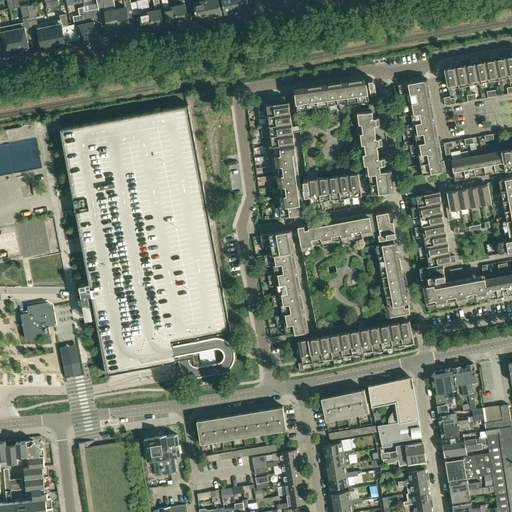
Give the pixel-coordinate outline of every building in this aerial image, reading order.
[(102,0),(103,2),(97,3),(98,8),(100,16),(105,15),(108,25),(108,29),(119,27),(115,9),(112,0),(102,0)] [(115,9),(119,27),(130,24),(127,10),(132,9),(130,0),(123,0),(125,7),(115,9)] [(143,0),(137,1),(131,3),(134,16),(140,14),(142,24),(143,30),(153,28),(150,11),(147,0),(143,0)] [(164,26),(163,20),(158,0),(153,0),(155,10),(150,11),(153,28),(164,26)] [(162,0),(167,25),(178,23),(174,6),(169,7),(167,0),(162,0)] [(184,0),(179,0),(180,4),(174,6),(178,23),(188,21),(184,0)] [(196,12),(197,19),(209,16),(206,0),(200,0),(201,1),(194,3),(196,12)] [(206,0),(209,16),(222,13),(220,6),(218,0),(206,0)] [(221,0),(223,5),(224,13),(233,11),(237,10),(234,0),(221,0)] [(234,0),(237,10),(249,8),(247,0),(234,0)] [(58,1),(45,3),(46,9),(59,6),(58,1)] [(80,16),(73,17),(75,26),(77,25),(80,42),(87,40),(90,40),(84,11),(83,9),(83,7),(78,8),(80,16)] [(84,11),(90,40),(92,39),(98,38),(97,31),(95,23),(100,22),(98,8),(84,11)] [(60,19),(49,21),(54,47),(66,44),(62,27),(68,26),(66,14),(59,15),(60,19)] [(23,19),(11,21),(12,26),(17,50),(29,48),(28,42),(25,30),(32,29),(30,21),(29,17),(23,18),(23,19)] [(36,19),(30,21),(32,29),(32,33),(39,32),(42,49),(54,47),(49,21),(37,24),(36,19)] [(0,24),(0,35),(2,35),(6,52),(17,50),(12,26),(1,28),(0,24)] [(511,55),(505,56),(498,57),(497,52),(491,53),(492,59),(478,61),(477,56),(470,57),(472,63),(458,65),(457,60),(450,61),(451,66),(440,69),(441,77),(446,76),(448,87),(511,74),(511,49),(511,50),(511,55)] [(374,79),(369,80),(369,78),(295,88),(297,103),(296,103),(297,109),(358,100),(360,112),(379,109),(375,82),(374,83),(374,79)] [(440,151),(426,79),(420,80),(398,84),(400,95),(406,94),(408,103),(402,104),(404,116),(410,115),(411,123),(406,124),(408,135),(413,134),(415,144),(409,145),(411,156),(417,155),(421,174),(427,173),(427,175),(436,174),(439,173),(439,171),(446,170),(443,158),(442,159),(441,154),(440,151)] [(450,98),(450,96),(443,97),(445,105),(456,103),(454,97),(450,98)] [(292,126),(290,112),(288,102),(285,102),(284,97),(277,98),(278,103),(257,106),(259,117),(265,116),(266,125),(261,126),(262,137),(268,136),(269,147),(273,146),(291,144),(294,143),(292,126)] [(300,130),(306,172),(307,171),(308,179),(317,178),(316,170),(366,163),(359,113),(360,113),(360,112),(358,100),(297,109),(299,125),(292,126),(292,132),(300,130)] [(81,286),(81,289),(84,302),(85,302),(85,304),(84,304),(86,317),(93,316),(91,303),(89,303),(89,301),(90,301),(89,296),(93,296),(96,315),(107,374),(134,369),(175,361),(172,345),(171,341),(221,332),(231,330),(188,104),(61,129),(88,271),(85,271),(88,285),(81,286)] [(384,195),(388,194),(394,193),(382,108),(379,109),(360,112),(360,113),(359,113),(366,163),(369,163),(370,172),(359,174),(359,172),(317,178),(308,179),(304,180),(304,185),(303,185),(305,197),(310,196),(312,210),(323,208),(322,201),(384,192),(384,195)] [(449,148),(453,147),(452,141),(444,142),(446,154),(450,153),(449,148)] [(275,155),(292,153),(295,152),(294,143),(291,144),(273,146),(275,155)] [(451,159),(447,160),(450,172),(454,172),(455,178),(455,180),(463,179),(463,177),(469,176),(469,177),(483,175),(483,174),(489,173),(489,174),(498,172),(503,171),(503,170),(505,170),(506,171),(511,170),(510,168),(511,168),(511,148),(469,156),(462,158),(460,152),(460,149),(450,151),(452,159),(451,159)] [(295,152),(292,153),(275,155),(276,165),(297,162),(295,152)] [(277,175),(295,173),(298,172),(297,162),(276,165),(277,175)] [(298,172),(295,173),(277,175),(279,185),(296,183),(300,183),(298,172)] [(511,177),(499,179),(506,216),(499,217),(500,221),(503,220),(507,241),(496,243),(498,254),(504,253),(505,255),(511,253),(511,177)] [(300,183),(296,183),(279,185),(280,195),(298,192),(301,192),(300,183)] [(451,210),(491,202),(488,184),(443,192),(449,220),(452,220),(451,210)] [(450,256),(448,248),(440,202),(441,202),(439,191),(432,192),(432,190),(417,193),(417,195),(414,196),(416,206),(410,207),(413,218),(418,217),(420,226),(414,227),(416,238),(422,237),(424,246),(418,247),(420,258),(426,257),(428,266),(418,268),(420,279),(428,277),(429,282),(440,280),(440,279),(445,278),(443,264),(456,262),(454,255),(450,256)] [(281,205),(300,203),(302,202),(301,192),(298,192),(280,195),(281,205)] [(302,202),(300,203),(281,205),(278,206),(279,217),(285,216),(285,219),(293,217),(297,217),(296,215),(304,213),(302,202)] [(369,214),(369,213),(297,226),(302,250),(313,248),(313,245),(371,234),(371,236),(374,236),(378,235),(379,240),(390,238),(389,237),(395,236),(392,220),(386,222),(384,212),(369,214)] [(295,250),(292,237),(291,229),(282,231),(281,231),(260,235),(262,246),(268,245),(270,254),(264,255),(266,266),(272,265),(273,274),(267,275),(269,286),(276,285),(277,294),(271,295),(273,306),(279,306),(281,314),(275,315),(277,327),(283,326),(285,335),(299,332),(301,332),(308,331),(293,250),(295,250)] [(313,248),(302,250),(317,329),(357,322),(358,329),(363,328),(362,321),(386,316),(384,305),(387,305),(375,245),(396,241),(395,236),(389,237),(390,238),(379,240),(378,235),(374,236),(371,236),(371,234),(313,245),(313,248)] [(395,320),(406,317),(406,313),(410,312),(396,241),(375,245),(387,305),(384,305),(386,316),(394,315),(395,320)] [(483,274),(434,283),(423,286),(427,306),(428,306),(427,300),(436,298),(437,304),(448,302),(447,296),(456,295),(457,301),(468,299),(467,293),(476,291),(477,297),(488,295),(488,298),(495,296),(496,302),(503,300),(502,295),(511,293),(511,270),(509,271),(507,263),(498,265),(500,272),(489,274),(487,267),(482,268),(483,274)] [(450,270),(451,276),(463,274),(462,267),(450,270)] [(29,313),(29,312),(21,314),(26,338),(51,334),(49,326),(48,326),(47,322),(53,321),(50,306),(47,304),(32,307),(33,312),(29,313)] [(383,347),(392,346),(392,348),(404,346),(403,344),(413,342),(411,328),(410,326),(405,327),(399,328),(398,323),(404,322),(410,321),(409,320),(396,322),(317,337),(299,340),(300,347),(298,348),(298,350),(300,359),(302,359),(303,362),(299,363),(300,371),(304,370),(303,365),(324,361),(323,358),(333,356),(333,359),(344,357),(343,354),(352,353),(353,355),(363,354),(363,351),(372,349),(372,352),(384,350),(383,347)] [(76,342),(58,345),(62,364),(79,361),(76,342)] [(463,366),(468,396),(471,410),(476,409),(471,382),(476,381),(473,364),(467,365),(467,366),(463,366)] [(468,396),(463,366),(460,367),(460,366),(453,367),(456,384),(461,384),(463,397),(468,396)] [(451,368),(441,370),(445,391),(450,391),(455,390),(451,368)] [(438,414),(449,412),(447,404),(452,403),(450,391),(445,391),(441,370),(435,371),(432,375),(438,414)] [(420,438),(422,438),(412,380),(409,381),(409,378),(409,377),(397,379),(397,380),(368,386),(372,407),(395,401),(396,407),(394,407),(395,408),(394,410),(394,411),(393,412),(392,415),(391,416),(390,418),(390,419),(390,420),(390,422),(390,423),(378,425),(382,447),(392,446),(391,442),(420,438)] [(364,389),(343,393),(347,416),(369,411),(364,389)] [(347,416),(343,393),(321,398),(326,420),(347,416)] [(511,511),(511,420),(509,405),(501,406),(503,419),(484,422),(487,438),(488,442),(488,448),(489,452),(490,464),(492,473),(494,485),(494,491),(497,511),(511,511)] [(283,406),(261,409),(265,433),(287,429),(283,406)] [(474,410),(476,420),(483,419),(482,408),(474,410)] [(244,436),(265,433),(261,409),(240,413),(244,436)] [(240,413),(218,416),(222,440),(244,436),(240,413)] [(456,413),(439,416),(439,417),(440,424),(441,424),(441,426),(473,422),(472,416),(457,418),(456,413)] [(197,420),(201,443),(222,440),(218,416),(197,420)] [(474,427),(473,422),(441,426),(442,429),(441,429),(442,436),(459,434),(458,429),(474,427)] [(376,425),(352,429),(353,436),(377,432),(376,425)] [(353,436),(352,429),(328,433),(330,439),(353,436)] [(155,437),(144,439),(148,460),(153,460),(156,475),(177,472),(175,457),(180,456),(177,434),(165,436),(165,435),(155,437)] [(488,442),(487,438),(465,441),(464,436),(443,440),(444,448),(481,443),(488,442)] [(0,491),(1,491),(0,481),(0,469),(2,469),(1,466),(0,456),(2,456),(2,462),(4,463),(19,462),(18,456),(26,455),(30,455),(31,467),(27,467),(26,467),(27,477),(28,488),(31,488),(33,487),(34,499),(29,499),(19,500),(13,501),(12,494),(12,490),(23,488),(22,483),(22,478),(10,479),(5,480),(6,484),(7,494),(8,502),(1,502),(1,511),(52,511),(52,504),(49,504),(48,498),(48,493),(50,492),(48,471),(48,465),(45,465),(45,459),(44,448),(34,440),(22,441),(17,441),(17,439),(6,440),(0,440),(0,491)] [(342,442),(324,445),(326,456),(343,453),(343,449),(347,449),(347,450),(349,450),(352,449),(350,439),(341,441),(342,442)] [(290,448),(289,442),(267,446),(268,452),(290,448)] [(396,451),(389,452),(381,453),(382,460),(383,459),(390,458),(424,452),(422,442),(396,447),(396,451)] [(482,448),(481,443),(444,448),(445,457),(466,454),(466,451),(482,448)] [(267,446),(246,449),(247,455),(268,452),(267,446)] [(279,451),(281,462),(298,460),(297,448),(279,451)] [(246,449),(224,453),(225,459),(247,455),(246,449)] [(399,466),(425,461),(424,452),(390,458),(383,459),(384,464),(396,462),(396,460),(398,460),(399,466)] [(490,464),(489,452),(463,456),(464,458),(446,460),(449,480),(484,475),(492,473),(490,464)] [(224,453),(203,456),(204,462),(225,459),(224,453)] [(343,453),(326,456),(327,467),(345,464),(351,463),(349,455),(346,455),(346,453),(343,453)] [(252,459),(253,467),(267,465),(266,456),(252,459)] [(281,462),(281,465),(282,473),(300,470),(298,460),(281,462)] [(372,466),(375,469),(380,468),(379,460),(371,461),(372,466)] [(345,464),(327,467),(329,478),(347,475),(346,472),(345,464)] [(267,465),(253,467),(255,475),(269,473),(267,465)] [(425,468),(407,471),(409,482),(427,479),(425,468)] [(282,473),(284,484),(302,481),(300,470),(282,473)] [(347,475),(329,478),(331,489),(349,486),(348,485),(347,477),(347,475)] [(409,482),(406,483),(407,485),(408,493),(411,493),(428,490),(427,479),(409,482)] [(467,479),(450,481),(450,482),(451,492),(482,487),(481,482),(478,483),(468,484),(467,480),(467,479)] [(303,492),(302,481),(284,484),(286,494),(303,492)] [(378,496),(376,485),(369,486),(371,497),(378,496)] [(482,487),(451,492),(453,501),(470,499),(470,494),(479,493),(494,491),(494,485),(482,487)] [(263,498),(262,489),(255,490),(256,499),(263,498)] [(408,500),(403,501),(404,505),(408,504),(412,504),(430,501),(428,490),(411,493),(408,493),(407,494),(408,500)] [(349,491),(332,494),(333,505),(351,502),(349,491)] [(305,503),(303,492),(286,494),(287,503),(276,504),(277,509),(285,508),(288,507),(287,505),(305,503)] [(333,505),(334,511),(352,511),(352,506),(354,505),(354,504),(354,501),(351,502),(333,505)] [(412,504),(408,504),(409,507),(413,507),(413,511),(430,511),(432,511),(430,501),(412,504)] [(453,505),(454,511),(467,511),(487,509),(486,504),(472,506),(471,502),(453,505)]
